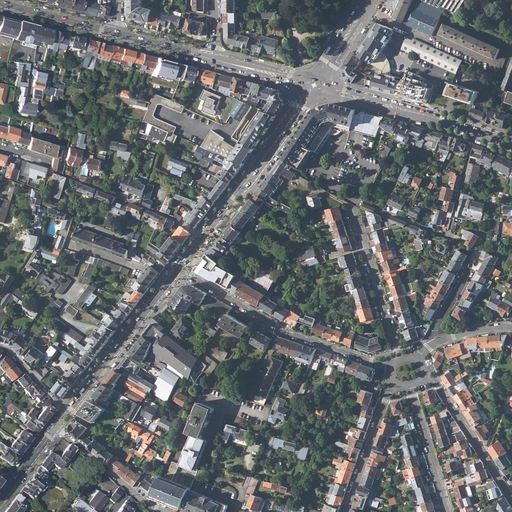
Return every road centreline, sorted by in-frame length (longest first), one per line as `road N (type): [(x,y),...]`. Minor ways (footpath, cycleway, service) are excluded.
road 1 (residential): [(179,268),(286,332),(390,368)]
road 2 (secondary): [(201,238),(313,85)]
road 3 (residential): [(385,212),(449,231),(475,130)]
road 4 (primary): [(313,85),(475,130)]
road 5 (residential): [(49,170),(201,238)]
road 6 (residential): [(352,208),(401,362)]
road 7 (secondary): [(82,393),(179,268)]
road 8 (residential): [(511,496),(439,385),(425,377)]
road 9 (residential): [(396,385),(344,511)]
road 10 (residential): [(448,511),(408,383)]
